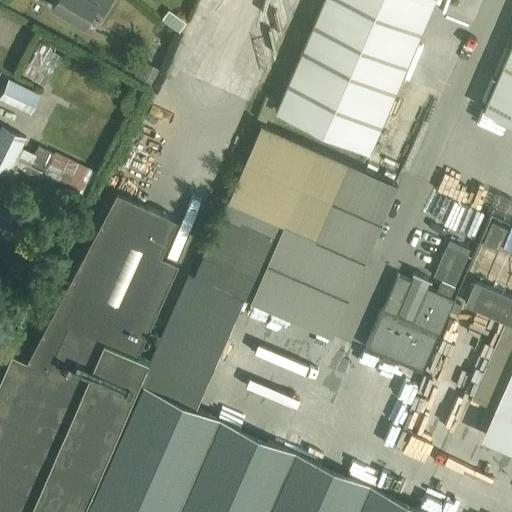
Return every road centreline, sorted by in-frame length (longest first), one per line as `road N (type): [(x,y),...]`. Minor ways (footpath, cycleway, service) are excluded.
road 1 (unknown): [(424,157),(345,353),(340,412),(369,438),(511,506)]
road 2 (unknown): [(242,0),(158,182)]
road 3 (unclassified): [(438,143),(503,0)]
